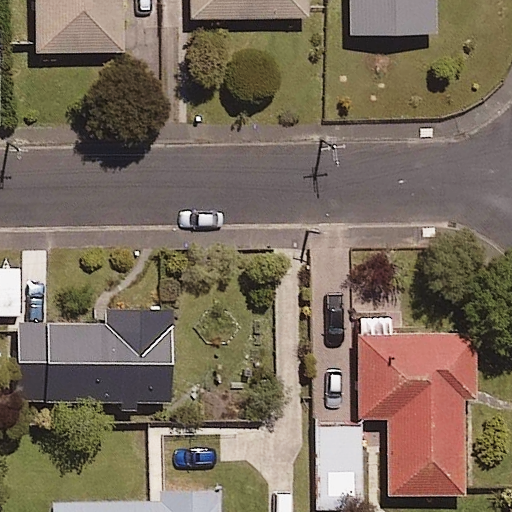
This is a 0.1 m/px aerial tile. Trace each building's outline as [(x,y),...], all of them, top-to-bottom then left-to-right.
[(27,0),(28,43),(116,41),(115,0),(27,0)] [(183,0),(184,10),(301,8),(300,0),(183,0)] [(345,0),(347,25),(428,22),(427,0),(345,0)] [(13,264),(0,264),(0,311),(15,311),(13,264)] [(130,395),(166,395),(167,299),(93,298),(93,315),(15,314),(15,394),(106,394),(105,407),(130,407),(130,395)] [(467,325),(348,325),(348,410),(382,409),(382,486),(457,486),(456,387),(467,387),(467,325)] [(354,419),(309,420),(310,504),(356,503),(354,419)] [(210,511),(210,481),(151,482),(151,493),(46,495),(46,511),(210,511)]
